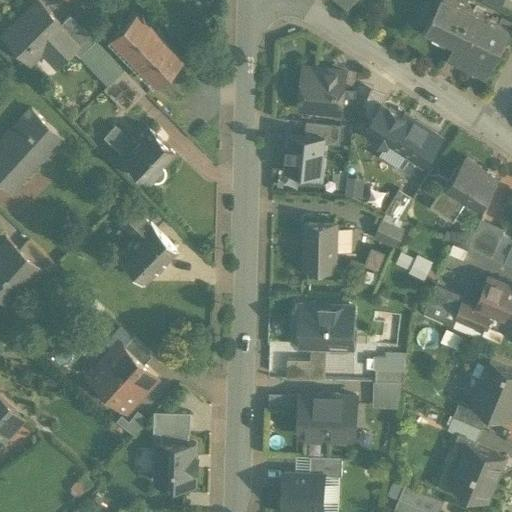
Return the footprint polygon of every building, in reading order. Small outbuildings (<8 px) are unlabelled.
[(38,0),(35,0),(1,33),(27,60),(40,48),(55,63),(71,47),(74,44),(59,28),(63,25),(59,21),(38,0)] [(510,27),(455,0),(437,0),(432,11),(438,14),(430,30),(454,42),(446,56),(485,76),(510,27)] [(181,56),(135,9),(109,35),(154,81),(181,56)] [(93,39),(68,13),(59,21),(63,25),(63,24),(59,28),(74,44),(71,47),(78,54),(93,39)] [(344,69),(303,65),(300,96),(319,98),(318,108),(330,109),(340,110),(342,87),(344,69)] [(137,87),(122,70),(102,89),(117,106),(137,87)] [(355,88),(342,87),(340,110),(330,109),(329,115),(353,117),(355,88)] [(32,106),(2,138),(4,140),(0,144),(0,177),(10,187),(40,156),(42,158),(43,157),(39,153),(56,134),(60,138),(61,137),(43,121),(45,119),(32,106)] [(440,134),(403,111),(386,137),(423,161),(440,134)] [(306,120),(305,133),(325,135),(325,142),(341,144),(343,124),(306,120)] [(125,135),(113,124),(103,134),(115,145),(125,135)] [(174,150),(148,125),(120,153),(146,179),(149,176),(151,177),(153,178),(155,178),(157,177),(159,177),(161,175),(162,174),(163,171),(163,169),(163,167),(162,165),(160,164),(174,150)] [(305,133),(287,131),(283,168),(322,172),(325,142),(325,135),(305,133)] [(478,164),(465,155),(447,185),(443,182),(432,200),(451,212),(461,195),(479,207),(497,178),(477,165),(478,164)] [(412,196),(398,187),(383,210),(399,217),(412,196)] [(151,221),(149,222),(133,206),(119,220),(135,236),(117,253),(143,279),(176,247),(151,221)] [(403,229),(380,219),(374,234),(396,243),(403,229)] [(501,228),(480,219),(469,243),(490,252),(491,253),(500,232),(501,228)] [(336,222),(305,221),(303,265),(309,265),(308,271),(324,271),(324,265),(335,266),(336,222)] [(511,240),(511,237),(500,232),(491,253),(490,252),(489,255),(503,261),(511,240)] [(7,237),(0,244),(0,295),(6,300),(26,279),(27,281),(40,267),(19,248),(7,237)] [(49,257),(28,238),(19,248),(40,267),(49,257)] [(397,264),(427,276),(433,261),(404,248),(397,264)] [(511,286),(487,276),(477,301),(506,313),(502,324),(511,327),(511,286)] [(476,304),(463,298),(455,316),(483,328),(490,310),(476,304)] [(352,304),(302,302),(302,305),(296,305),(295,321),(301,321),(301,342),(351,344),(352,304)] [(152,353),(131,334),(123,343),(144,362),(152,353)] [(144,362),(123,343),(117,349),(113,346),(103,357),(141,392),(157,375),(144,362)] [(317,357),(286,356),(286,376),(316,377),(317,357)] [(141,392),(103,357),(93,368),(98,372),(92,378),(125,409),(141,392)] [(511,406),(511,368),(492,360),(484,380),(481,378),(471,402),(507,418),(511,406)] [(403,366),(375,366),(375,378),(401,379),(403,366)] [(322,390),(316,392),(300,392),(299,433),(327,434),(328,390),(322,390)] [(355,394),(340,393),(334,390),(328,390),(327,434),(354,434),(355,394)] [(0,437),(20,415),(0,396),(0,437)] [(486,414),(458,402),(453,414),(480,426),(486,414)] [(190,411),(154,411),(154,435),(160,435),(189,436),(190,411)] [(480,426),(453,414),(447,427),(475,439),(480,426)] [(189,436),(160,435),(159,492),(200,493),(201,436),(189,436)] [(504,456),(468,441),(459,463),(458,463),(450,484),(483,497),(494,470),(497,471),(504,456)] [(341,455),(309,454),(309,472),(323,472),(323,473),(341,474),(341,455)] [(309,472),(283,471),(282,508),(322,508),(323,473),(323,472),(309,472)] [(436,511),(443,498),(404,482),(398,496),(436,511)]
